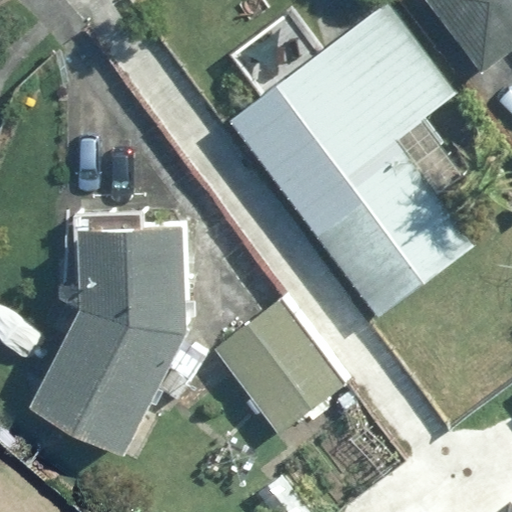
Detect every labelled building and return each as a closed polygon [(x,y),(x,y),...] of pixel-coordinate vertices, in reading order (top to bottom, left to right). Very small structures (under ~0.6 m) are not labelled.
[(511,0),(437,0),(483,66),(511,46),(511,0)] [(294,7),(231,53),(263,96),(232,118),(381,318),(478,247),(441,197),(467,177),(425,120),(459,95),(390,1),(326,49),(294,7)] [(190,226),(83,227),(83,316),(33,408),(125,457),(191,337),(190,226)] [(355,379),(290,293),(216,350),(281,435),(355,379)] [(314,511),(280,471),(252,495),(265,511),(314,511)]
